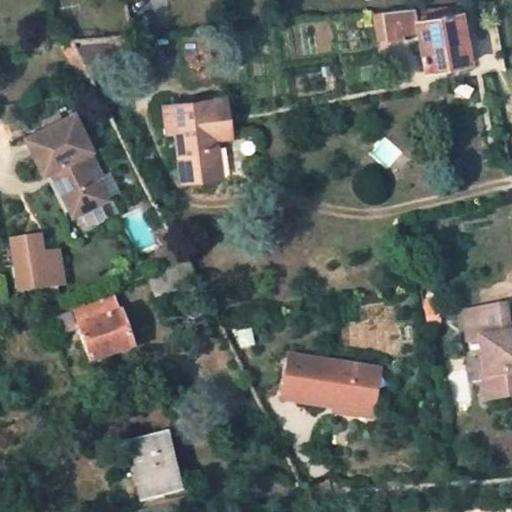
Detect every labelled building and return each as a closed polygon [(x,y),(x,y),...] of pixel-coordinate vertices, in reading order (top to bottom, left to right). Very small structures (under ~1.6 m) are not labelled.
[(425,72),(470,63),(459,4),(382,11),(383,14),(388,40),(401,38),(401,35),(417,32),(425,72)] [(372,15),(378,42),(388,40),(383,14),(372,15)] [(109,48),(122,47),(120,37),(108,38),(109,48)] [(84,64),(109,53),(109,48),(108,38),(73,41),(75,45),(84,64)] [(63,51),(78,81),(90,76),(84,64),(75,45),(63,51)] [(230,138),(225,100),(163,107),(166,135),(174,134),(181,182),(221,178),(216,140),(230,138)] [(98,178),(87,154),(95,150),(77,113),(27,137),(45,174),(57,169),(61,177),(57,180),(75,218),(109,201),(98,178)] [(87,154),(98,178),(107,173),(95,150),(87,154)] [(57,253),(41,255),(38,238),(11,242),(19,291),(61,284),(57,253)] [(148,277),(155,300),(200,285),(189,263),(148,277)] [(132,349),(113,298),(71,312),(75,321),(82,342),(90,363),(132,349)] [(511,334),(508,335),(504,309),(464,314),(468,343),(478,342),(486,400),(511,397),(511,334)] [(59,327),(66,349),(82,342),(75,321),(59,327)] [(371,414),(377,371),(289,357),(283,401),(371,414)] [(165,437),(126,446),(139,502),(178,493),(174,473),(169,454),(165,437)] [(183,470),(178,452),(169,454),(174,473),(183,470)]
